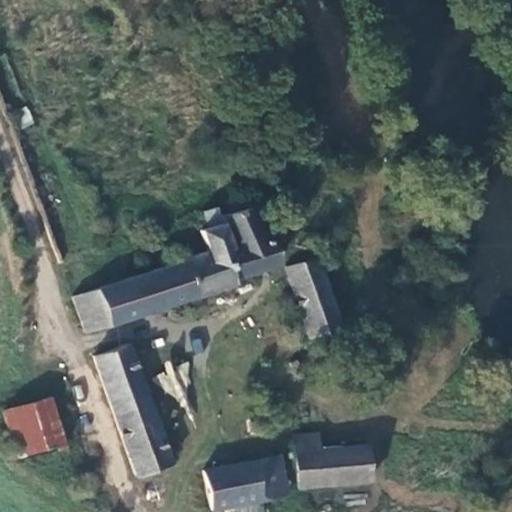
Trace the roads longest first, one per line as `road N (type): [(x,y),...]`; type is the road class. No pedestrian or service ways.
road 1 (track): [(138,511),(52,290)]
road 2 (track): [(0,149),(52,290)]
